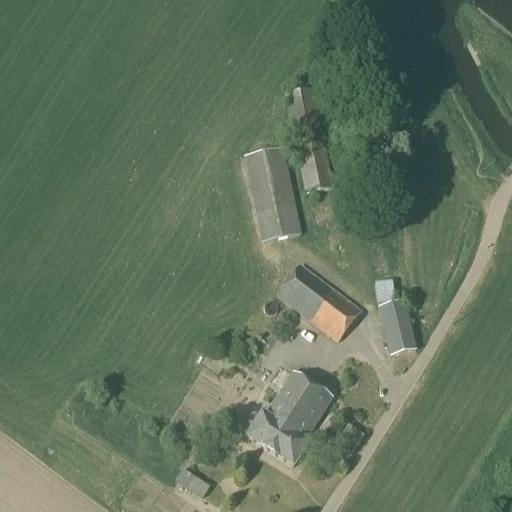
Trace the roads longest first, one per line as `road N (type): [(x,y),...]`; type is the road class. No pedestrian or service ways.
road 1 (unclassified): [(328,511),(480,265),(511,186)]
road 2 (track): [(395,0),(443,104),(507,192)]
